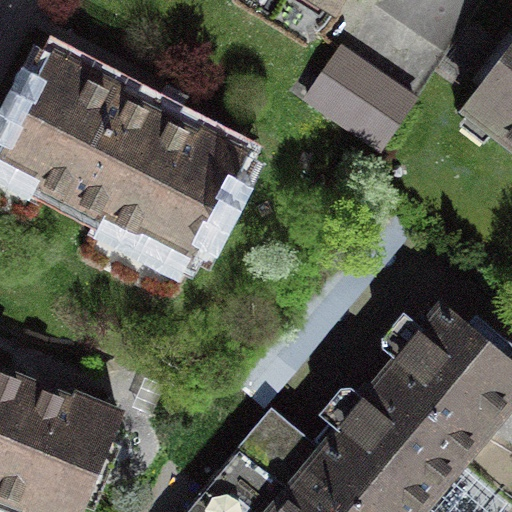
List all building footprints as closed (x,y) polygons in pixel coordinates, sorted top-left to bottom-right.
[(268,0),(312,28),(326,6),(335,12),(342,0),(268,0)] [(478,82),(458,107),(465,113),(455,127),(481,147),(491,133),(511,148),(511,25),(471,77),(478,82)] [(341,42),(303,97),(381,150),(419,96),(382,71),(341,42)] [(0,135),(6,139),(0,151),(0,171),(30,187),(32,182),(105,219),(100,229),(173,266),(178,256),(191,262),(203,239),(211,243),(244,178),(236,174),(251,145),(168,103),(54,45),(40,74),(29,69),(0,126),(0,135)] [(381,208),(236,386),(265,409),(410,232),(381,208)] [(511,361),(444,305),(323,450),(398,511),(419,511),(421,510),(423,511),(484,511),(498,497),(458,465),(490,427),(511,400),(511,361)] [(0,490),(52,511),(78,511),(118,415),(78,399),(75,404),(31,386),(0,373),(0,490)] [(398,511),(323,450),(271,406),(183,511),(398,511)]
